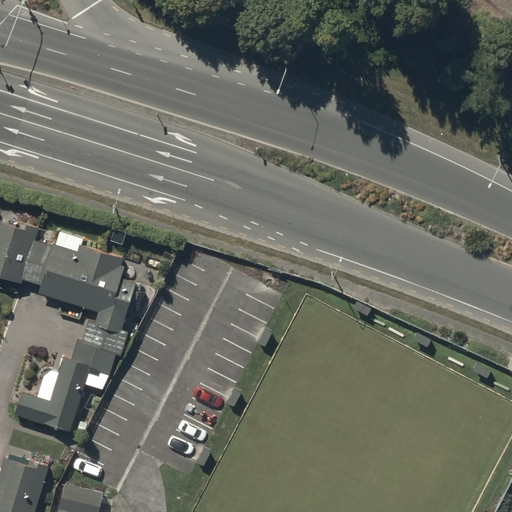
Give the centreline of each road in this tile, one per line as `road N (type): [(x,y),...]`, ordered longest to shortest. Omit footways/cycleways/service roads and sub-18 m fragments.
road 1 (trunk): [(511,296),(213,181),(0,116)]
road 2 (trunk): [(137,79),(340,142),(511,213)]
road 3 (trunk): [(0,38),(137,79)]
